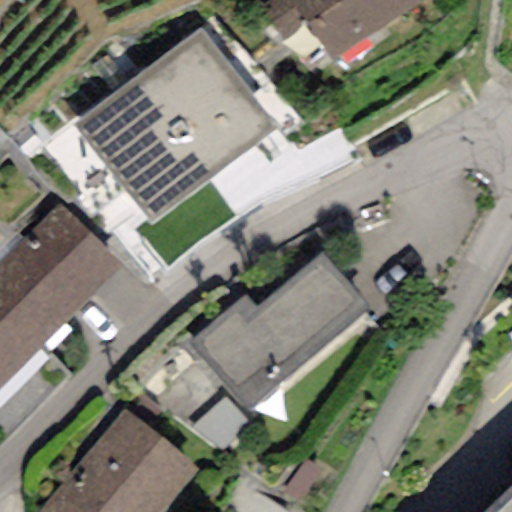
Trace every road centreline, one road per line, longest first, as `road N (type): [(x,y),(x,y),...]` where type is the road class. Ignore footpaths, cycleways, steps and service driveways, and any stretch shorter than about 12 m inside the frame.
road 1 (residential): [(0,468),(160,307),(269,226),(410,158),(511,121)]
road 2 (residential): [(511,219),(369,459),(346,511)]
